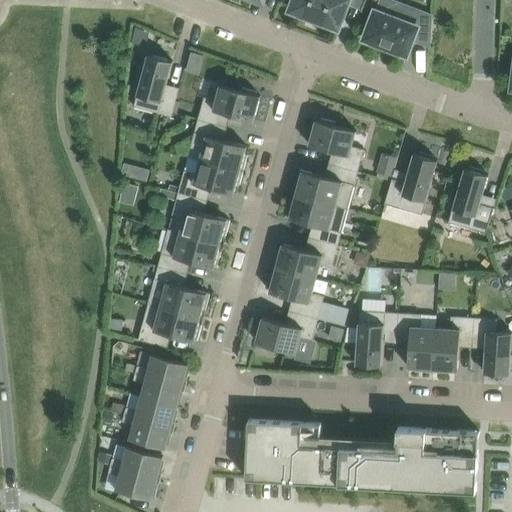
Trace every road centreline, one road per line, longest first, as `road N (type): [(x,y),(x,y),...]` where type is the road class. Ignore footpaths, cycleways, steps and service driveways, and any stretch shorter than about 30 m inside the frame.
road 1 (residential): [(312,54),(221,392)]
road 2 (residential): [(221,392),(511,410)]
road 3 (residential): [(478,112),(312,54)]
road 4 (residential): [(312,54),(168,0)]
road 5 (tertiary): [(14,511),(0,365)]
road 6 (residential): [(221,392),(189,511)]
